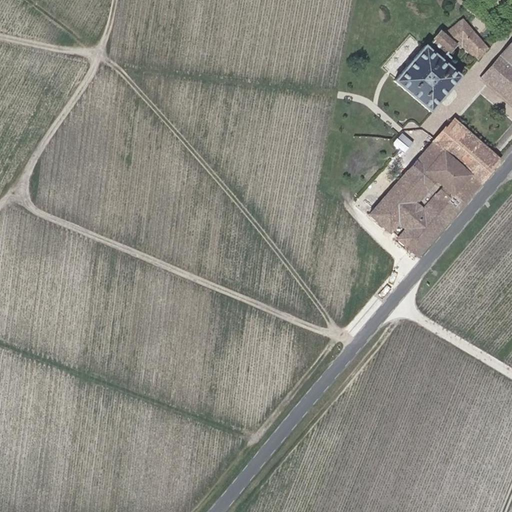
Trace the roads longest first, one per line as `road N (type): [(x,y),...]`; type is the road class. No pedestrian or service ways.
road 1 (track): [(27,0),(102,57),(179,134),(341,337)]
road 2 (tertiary): [(215,511),(511,162)]
road 3 (track): [(0,35),(176,74),(356,99),(412,140)]
road 4 (track): [(6,197),(341,337)]
road 5 (track): [(0,347),(252,436)]
road 6 (track): [(115,0),(102,57),(0,207)]
